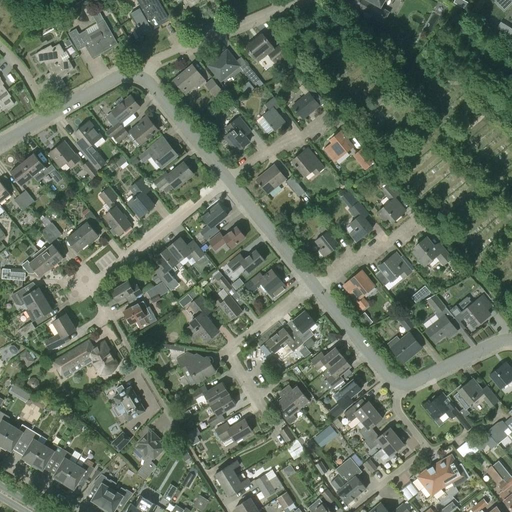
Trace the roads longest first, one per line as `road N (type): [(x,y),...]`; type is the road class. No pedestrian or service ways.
road 1 (residential): [(145,80),(158,58),(302,0)]
road 2 (residential): [(260,405),(225,349),(314,286)]
road 3 (residential): [(93,286),(227,178)]
road 4 (residential): [(314,286),(227,178)]
road 5 (residential): [(399,383),(314,286)]
road 6 (residential): [(227,178),(145,80)]
road 7 (residential): [(227,178),(331,115)]
road 8 (residential): [(511,340),(399,383)]
